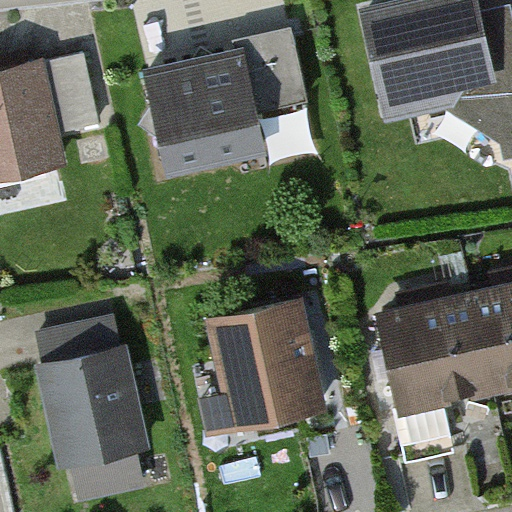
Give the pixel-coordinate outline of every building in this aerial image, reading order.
[(511,0),(460,0),(391,12),(413,122),(477,116),(511,149),(511,0)] [(257,55),(175,74),(199,176),(309,151),(302,120),(334,112),(315,29),(255,43),(257,55)] [(70,61),(0,75),(0,187),(1,191),(93,171),(70,61)] [(308,292),(208,314),(235,434),(334,413),(308,292)] [(511,397),(511,296),(417,316),(438,413),(511,397)] [(155,345),(63,364),(85,467),(177,448),(155,345)]
